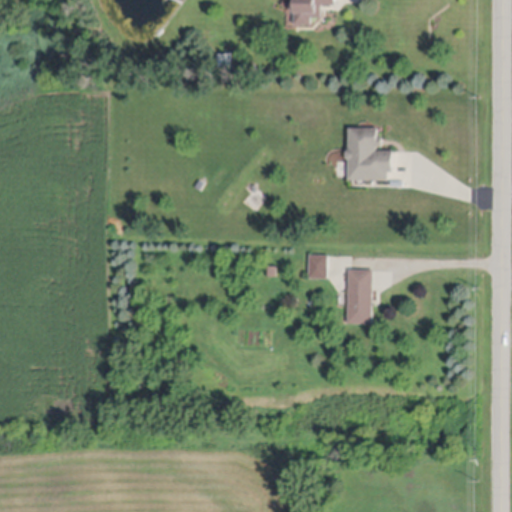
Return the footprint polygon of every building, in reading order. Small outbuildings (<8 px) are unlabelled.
[(296,22),(296,9),(294,7),(295,3),(297,1),(297,0),(337,0),(337,3),(324,3),(324,16),(314,16),(314,23),(296,22)] [(219,54),(234,54),(234,67),(219,67),(219,54)] [(351,178),(351,159),(348,157),(347,150),(351,147),(351,126),(380,126),(380,136),(384,136),(384,145),(379,145),(379,150),(395,150),(395,170),(391,170),(391,179),(351,178)] [(197,186),(201,179),(207,183),(203,190),(197,186)] [(312,254),(330,254),(330,277),(312,277),(312,254)] [(270,265),(278,265),(278,275),(270,275),(270,265)] [(351,268),(376,269),(375,323),(350,323),(351,268)]
